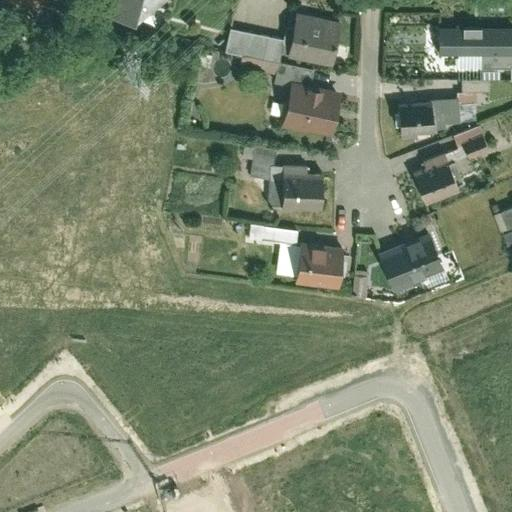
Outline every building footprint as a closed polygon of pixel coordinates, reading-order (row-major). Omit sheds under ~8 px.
[(161,0),(110,0),(109,14),(158,21),(161,0)] [(348,19),(297,10),(289,52),(340,61),(348,19)] [(511,51),(511,23),(438,24),(438,52),(511,51)] [(345,89),(289,80),(283,124),(338,132),(345,89)] [(435,98),(397,102),(400,136),(438,132),(435,98)] [(456,135),(436,142),(439,151),(460,144),(456,135)] [(413,170),(426,203),(460,189),(446,156),(413,170)] [(327,208),(327,170),(284,171),(285,209),(327,208)] [(379,252),(394,291),(444,272),(430,233),(379,252)] [(293,283),(341,290),(348,247),(300,240),(293,283)]
